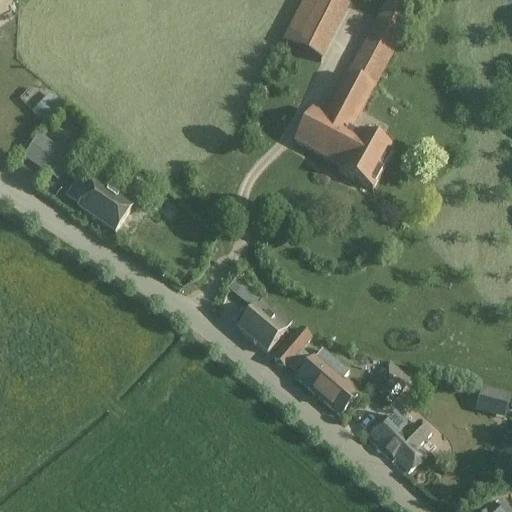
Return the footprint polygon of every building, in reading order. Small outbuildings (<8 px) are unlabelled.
[(332,0),(305,0),(283,42),(318,63),(320,64),(349,9),(332,0)] [(416,17),(391,3),(326,119),(314,112),(296,144),(342,170),(340,174),(374,193),(396,154),(362,134),(359,138),(351,133),(416,17)] [(6,8),(0,13),(0,23),(11,15),(6,8)] [(51,97),(34,115),(43,124),(60,106),(51,97)] [(46,169),(60,179),(73,160),(59,150),(46,169)] [(78,185),(67,199),(81,209),(80,209),(117,234),(133,210),(97,185),(96,186),(93,184),(87,191),(78,185)] [(237,299),(246,288),(236,280),(229,291),(237,299)] [(262,302),(238,330),(268,356),(292,328),(262,302)] [(301,332),(275,362),(286,372),(312,342),(301,332)] [(313,363),(299,380),(298,381),(341,418),(361,394),(344,380),(341,383),(329,373),(333,367),(334,363),(332,360),(326,355),(323,354),(320,355),(313,363)] [(369,392),(383,403),(404,376),(391,366),(388,370),(387,369),(369,392)] [(511,398),(482,390),(475,413),(505,422),(511,398)] [(408,437),(391,420),(370,441),(407,478),(428,457),(419,448),(431,436),(420,426),(408,437)] [(510,511),(502,502),(491,511),(510,511)]
